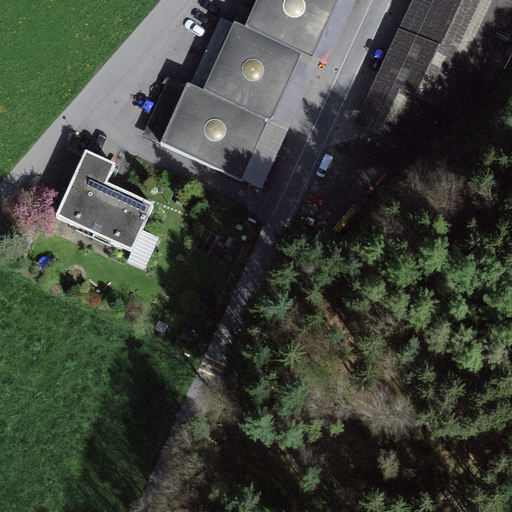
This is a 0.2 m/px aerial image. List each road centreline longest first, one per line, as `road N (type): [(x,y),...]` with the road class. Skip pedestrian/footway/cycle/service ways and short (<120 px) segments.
road 1 (tertiary): [(388,0),(166,511)]
road 2 (unclassified): [(0,195),(173,0)]
